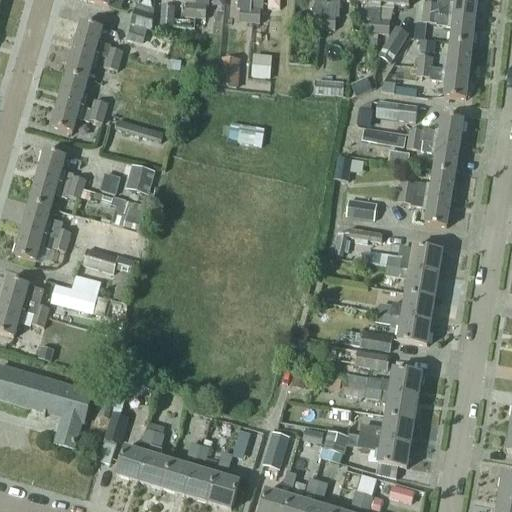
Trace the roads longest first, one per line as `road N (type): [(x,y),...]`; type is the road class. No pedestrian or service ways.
road 1 (residential): [(450,511),(498,219)]
road 2 (residential): [(0,156),(44,0)]
